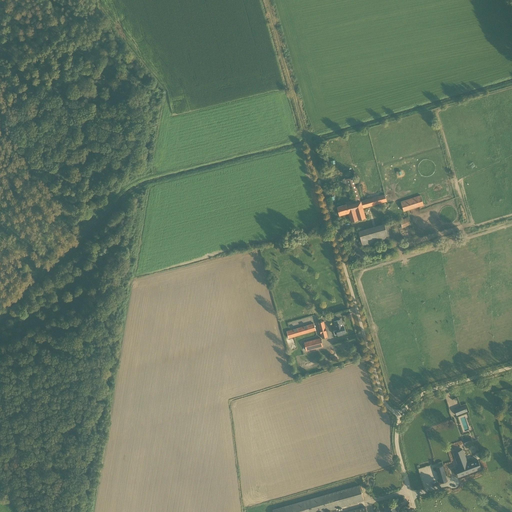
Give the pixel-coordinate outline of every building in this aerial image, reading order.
[(360,201),(353,177),(346,179),(352,200),(345,202),(346,204),(337,207),(339,215),(348,213),(351,222),(366,218),(363,208),(386,202),(384,194),(360,201)] [(403,211),(423,205),(420,195),(400,201),(403,211)] [(402,228),(411,224),(407,217),(399,221),(402,228)] [(362,246),(394,237),(390,222),(358,231),(362,246)] [(237,270),(207,278),(209,284),(239,276),(237,270)] [(326,276),(317,278),(326,310),(335,307),(326,276)] [(217,320),(219,327),(233,323),(232,316),(217,320)] [(342,326),(340,320),(334,322),(336,328),(336,331),(334,331),(335,335),(338,334),(338,335),(343,334),(342,333),(345,332),(344,326),(342,326)] [(322,338),(327,337),(323,322),(318,323),(322,338)] [(289,338),(315,330),(313,324),(287,332),(289,338)] [(161,336),(163,344),(176,340),(174,332),(161,336)] [(142,342),(145,349),(159,345),(156,337),(142,342)] [(306,351),(323,347),(320,339),(304,343),(306,351)] [(465,405),(454,410),(456,416),(467,411),(465,405)] [(431,449),(432,454),(428,455),(430,463),(441,460),(438,447),(431,449)] [(467,464),(462,450),(454,453),(459,467),(455,469),(458,477),(481,468),(478,460),(467,464)] [(443,466),(436,468),(440,483),(447,481),(443,466)] [(272,511),(323,511),(331,510),(331,511),(366,511),(365,508),(350,511),(336,511),(335,508),(364,500),(361,491),(359,486),(291,505),(284,507),(272,510),(272,511)]
